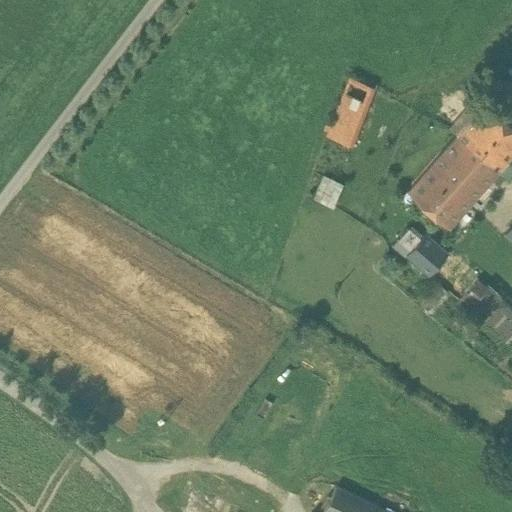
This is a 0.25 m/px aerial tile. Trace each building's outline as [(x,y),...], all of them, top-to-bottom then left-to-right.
[(352,143),(369,100),(363,97),(369,82),(349,74),(325,133),(352,143)] [(458,134),(487,101),(479,94),(450,127),(458,134)] [(511,156),(511,123),(487,101),(458,134),(482,156),(484,154),(488,155),(502,168),(511,156)] [(458,134),(409,189),(450,227),(502,168),(488,155),(484,154),(482,156),(458,134)] [(336,184),(321,178),(314,196),(328,203),(336,184)] [(415,243),(406,254),(428,273),(447,251),(425,232),(415,243)] [(415,243),(404,233),(393,245),(405,255),(406,254),(415,243)] [(487,286),(448,251),(447,251),(428,273),(468,308),(487,286)] [(511,281),(499,296),(511,306),(511,281)] [(487,286),(468,308),(510,345),(511,343),(511,306),(499,296),(487,286)] [(336,485),(333,492),(374,511),(384,511),(386,509),(336,485)] [(374,511),(333,492),(323,511),(374,511)]
